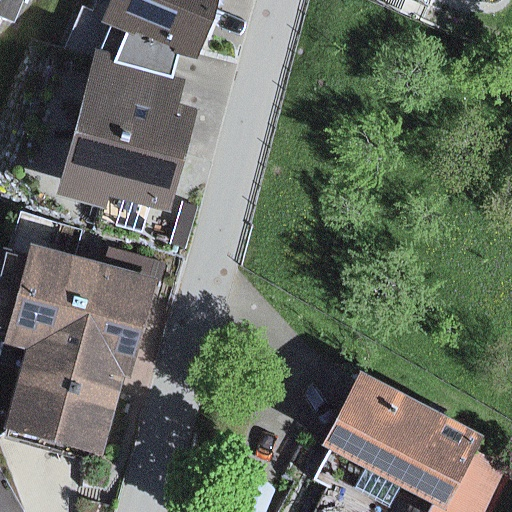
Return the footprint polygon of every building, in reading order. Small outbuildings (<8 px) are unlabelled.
[(223,0),(113,0),(107,18),(131,26),(185,46),(204,53),(223,0)] [(131,26),(119,54),(177,71),(185,46),(131,26)] [(119,54),(100,49),(60,188),(108,202),(112,188),(164,203),(179,150),(191,153),(206,102),(187,97),(193,75),(177,71),(119,54)] [(30,250),(6,334),(29,341),(130,369),(138,371),(165,275),(85,252),(93,225),(30,207),(18,247),(30,250)] [(130,369),(29,341),(6,424),(108,452),(130,369)] [(489,427),(360,362),(323,436),(450,500),(443,511),(491,511),(511,473),(511,465),(478,449),(489,427)]
